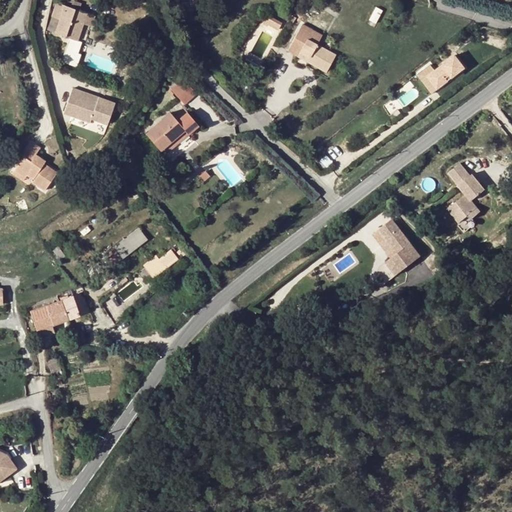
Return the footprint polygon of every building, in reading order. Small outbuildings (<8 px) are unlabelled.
[(94,16),(58,3),(53,17),(60,19),(55,33),(78,41),(84,24),(91,27),(94,16)] [(302,25),(290,47),(309,58),(307,62),(326,73),(336,55),(317,44),(322,36),(302,25)] [(288,52),(307,62),(309,58),(290,47),(288,52)] [(467,67),(457,55),(429,76),(439,89),(450,80),(447,77),(454,72),(456,75),(467,67)] [(185,104),(198,93),(184,78),(171,89),(185,104)] [(98,101),(97,103),(81,97),(82,95),(83,91),(73,87),(64,112),(91,122),(92,118),(113,126),(120,104),(99,97),(98,101)] [(98,101),(82,95),(81,97),(97,103),(98,101)] [(157,146),(162,151),(186,131),(189,135),(199,126),(187,112),(177,120),(170,113),(146,133),(157,146)] [(165,155),(189,135),(186,131),(162,151),(165,155)] [(24,157),(15,170),(26,178),(27,176),(33,180),(31,181),(44,190),(57,172),(44,163),(46,161),(36,154),(40,148),(32,142),(23,156),(24,157)] [(463,163),(451,172),(467,194),(472,202),(487,191),(477,178),(475,180),(473,177),(463,163)] [(24,181),(26,178),(15,170),(13,173),(24,181)] [(205,172),(199,177),(203,183),(210,178),(205,172)] [(467,194),(456,202),(461,210),(456,216),(461,223),(468,216),(477,208),(472,202),(467,194)] [(449,207),(456,216),(461,210),(456,202),(449,207)] [(477,208),(468,216),(471,219),(480,213),(477,208)] [(387,213),(373,222),(391,248),(385,252),(379,256),(389,269),(414,252),(387,213)] [(373,222),(367,227),(385,252),(391,248),(373,222)] [(147,240),(138,228),(113,247),(122,259),(147,240)] [(440,229),(434,232),(436,238),(442,235),(440,229)] [(57,246),(51,251),(59,261),(65,256),(57,246)] [(88,247),(82,252),(87,258),(93,253),(88,247)] [(160,260),(156,255),(145,266),(155,278),(178,258),(172,250),(160,260)] [(112,277),(103,285),(107,290),(116,282),(112,277)] [(81,294),(62,300),(68,319),(90,311),(81,294)] [(40,329),(54,324),(68,319),(62,300),(31,312),(38,330),(40,329)] [(54,324),(40,329),(42,336),(56,331),(54,324)] [(0,481),(15,470),(5,456),(0,453),(0,481)]
